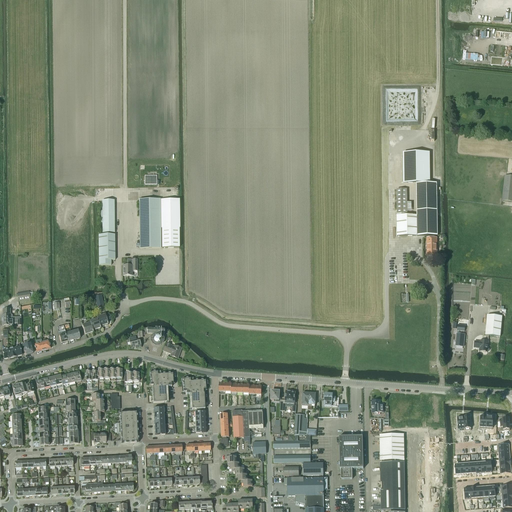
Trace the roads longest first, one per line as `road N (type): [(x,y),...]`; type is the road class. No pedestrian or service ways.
road 1 (tertiary): [(214,374),(123,354),(30,373)]
road 2 (track): [(125,188),(124,0)]
road 3 (tertiary): [(366,383),(511,393)]
road 4 (residential): [(269,511),(266,377)]
road 5 (track): [(422,130),(438,87),(438,0)]
road 6 (unclassified): [(366,383),(368,509)]
